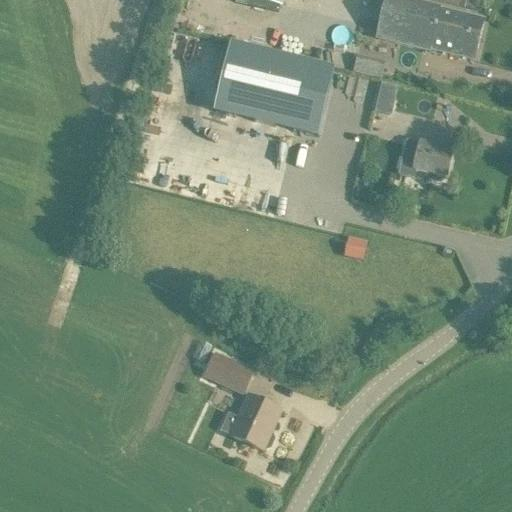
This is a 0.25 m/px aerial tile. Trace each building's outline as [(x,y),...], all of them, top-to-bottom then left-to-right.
[(439,9),(404,0),(384,0),(375,39),(428,52),(429,51),(472,61),(482,21),(438,10),(439,9)] [(231,48),(215,114),(318,139),(334,73),(231,48)] [(357,56),(353,74),(364,76),(368,59),(357,56)] [(419,145),(418,150),(405,146),(398,176),(412,180),(414,173),(425,175),(429,181),(439,184),(445,180),(446,180),(452,153),(419,145)] [(243,397),(254,373),(216,357),(205,380),(243,397)] [(273,436),(270,435),(281,412),(249,398),(230,437),(262,452),(263,450),(266,451),(270,450),(270,451),(274,441),(273,436)]
